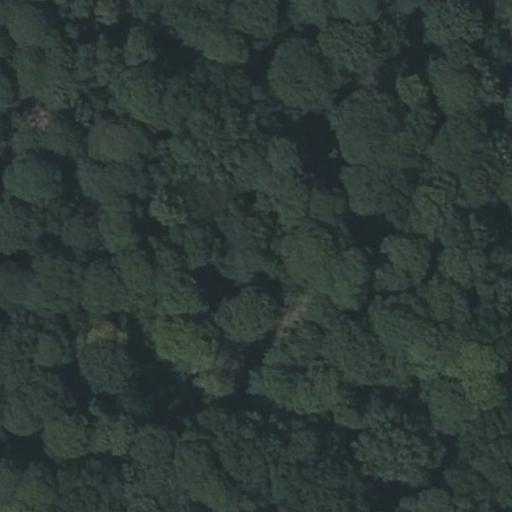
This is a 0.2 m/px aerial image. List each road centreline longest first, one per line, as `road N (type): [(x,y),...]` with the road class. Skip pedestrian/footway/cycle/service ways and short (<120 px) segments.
road 1 (track): [(0,237),(135,232),(511,242)]
road 2 (track): [(198,234),(176,0)]
